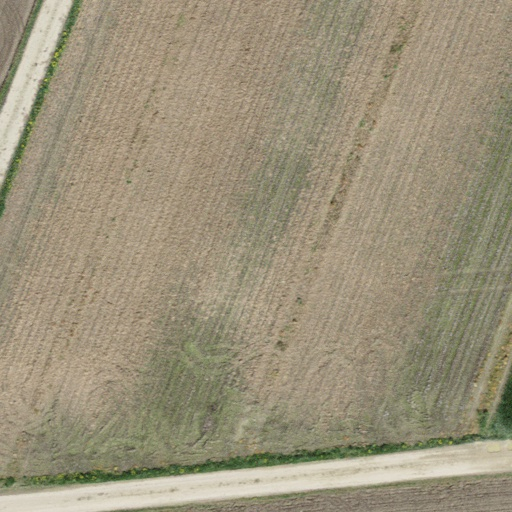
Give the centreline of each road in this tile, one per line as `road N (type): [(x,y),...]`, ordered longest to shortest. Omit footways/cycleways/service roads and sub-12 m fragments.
road 1 (track): [(511,457),(0,506)]
road 2 (track): [(0,149),(57,0)]
